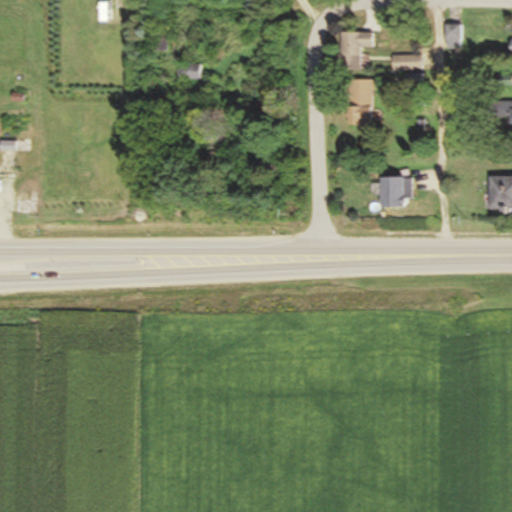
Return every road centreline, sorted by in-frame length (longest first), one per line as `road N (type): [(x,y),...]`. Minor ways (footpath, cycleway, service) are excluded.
road 1 (primary): [(0,280),(443,257)]
road 2 (primary): [(443,257),(316,249),(0,252)]
road 3 (residential): [(511,3),(351,4),(314,28),(316,249)]
road 4 (residential): [(443,257),(435,2)]
